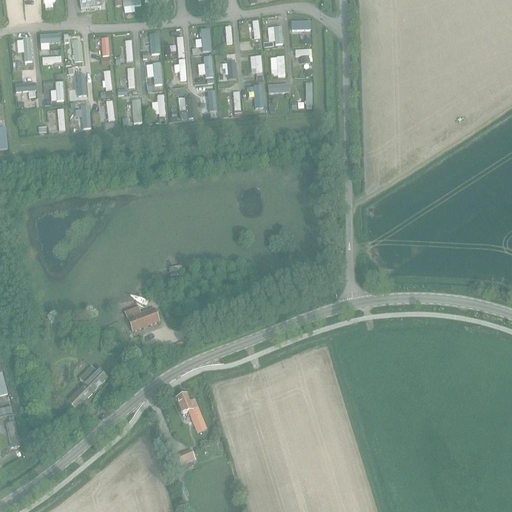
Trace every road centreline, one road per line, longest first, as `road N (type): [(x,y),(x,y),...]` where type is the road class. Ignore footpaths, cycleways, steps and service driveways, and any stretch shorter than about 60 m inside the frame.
road 1 (tertiary): [(0,505),(170,374),(354,304)]
road 2 (unclassified): [(354,304),(347,0)]
road 3 (tertiary): [(354,304),(438,299),(511,315)]
